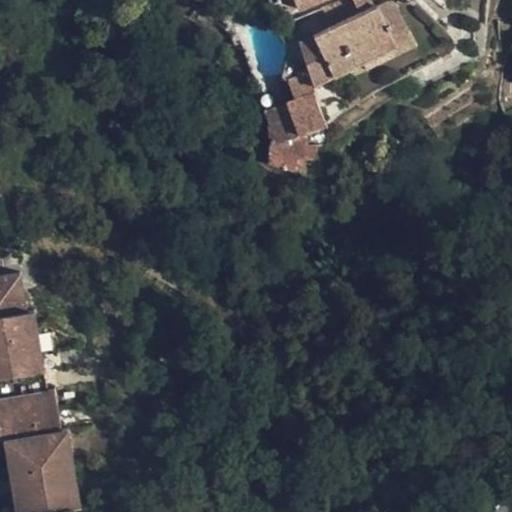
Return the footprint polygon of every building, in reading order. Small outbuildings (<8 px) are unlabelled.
[(323,0),(292,0),(297,9),(323,0)] [(371,0),(355,0),(334,8),(322,14),(330,27),(360,13),(376,8),(371,0)] [(298,40),(314,88),(339,80),(366,66),(399,50),(394,41),(409,35),(395,8),(392,4),(390,3),(387,4),(376,8),(360,13),(330,27),(322,14),(292,23),(298,40)] [(417,50),(409,35),(394,41),(399,50),(366,66),(369,74),(417,50)] [(315,95),(314,88),(298,40),(290,44),(283,76),(281,88),(289,84),(295,101),(286,104),(264,113),(271,137),(271,148),(268,166),(296,174),(297,162),(315,162),(317,147),(324,148),(328,127),(315,95)] [(281,88),(286,104),(295,101),(289,84),(281,88)] [(21,271),(0,274),(0,438),(2,439),(14,511),(75,511),(75,508),(82,505),(68,427),(62,428),(55,388),(47,388),(35,310),(27,311),(21,271)]
